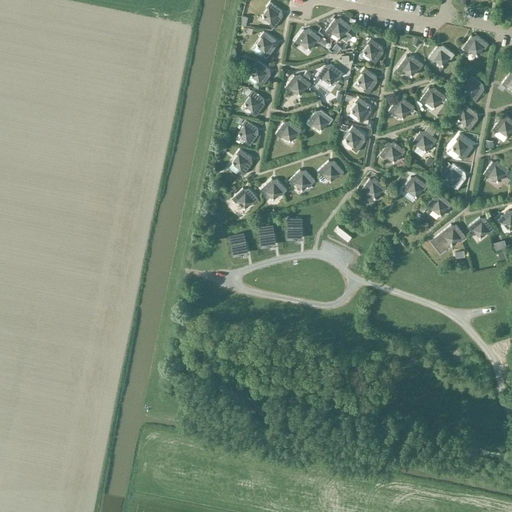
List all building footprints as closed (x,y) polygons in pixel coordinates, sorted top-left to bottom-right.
[(273,28),(282,15),(281,14),(280,12),(282,10),(270,1),(266,6),(268,8),(262,16),(270,22),(268,24),(273,28)] [(356,30),(352,26),(339,17),(338,19),(336,19),(334,18),(325,30),(330,34),(332,32),(340,38),(346,30),(353,35),(356,30)] [(317,42),(320,37),(308,28),(307,30),(305,30),(303,29),(294,41),(299,45),(301,43),(309,49),(315,41),(317,42)] [(267,57),(276,45),(275,43),(274,41),(276,40),(264,31),(260,36),(262,37),(256,45),(264,51),(262,53),(267,57)] [(485,49),(488,44),(476,34),(475,36),(473,36),(471,35),(462,47),(467,51),(469,49),(477,55),(483,47),(485,49)] [(374,64),(383,52),(382,50),(381,48),(382,47),(370,38),(367,43),(369,44),(363,52),(371,58),(369,60),(374,64)] [(450,59),(454,54),(442,45),(441,46),(439,47),(437,45),(428,58),(433,61),(434,59),(442,65),(448,57),(450,59)] [(349,62),(349,54),(341,55),(342,63),(349,62)] [(419,69),(423,64),(411,55),(410,57),(407,57),(406,56),(397,68),(402,72),(403,70),(411,76),(417,68),(419,69)] [(261,86),(270,74),(269,73),(268,71),(270,69),(258,60),(254,65),(256,67),(250,75),(258,80),(256,82),(261,86)] [(338,77),(342,72),(330,63),(329,65),(327,65),(325,64),(316,76),(321,80),(323,78),(331,84),(336,76),(338,77)] [(368,93),(377,81),(375,80),(375,78),(376,76),(364,67),(361,72),(363,73),(357,81),(365,87),(363,89),(368,93)] [(511,72),(510,71),(501,83),(506,87),(508,85),(511,88),(511,72)] [(307,88),(311,83),(299,74),(297,76),(295,76),(294,75),(285,87),(290,91),(291,89),(299,95),(305,87),(307,88)] [(475,101),(484,89),(482,88),(482,86),(483,84),(471,75),(467,80),(469,81),(463,89),(471,95),(470,97),(475,101)] [(442,101),(446,96),(434,87),(432,88),(430,89),(428,87),(419,100),(424,103),(426,101),(434,107),(440,99),(442,101)] [(255,116),(264,103),(263,102),(262,100),(264,98),(252,89),(248,94),(250,96),(244,104),(252,110),(250,112),(255,116)] [(362,122),(371,110),(369,109),(369,107),(370,105),(358,96),(354,101),(356,103),(351,111),(358,117),(357,119),(362,122)] [(411,111),(414,106),(402,97),(401,99),(399,99),(397,98),(388,110),(393,114),(395,112),(403,118),(409,110),(411,111)] [(469,130),(478,118),(476,117),(476,115),(477,113),(465,104),(461,109),(463,111),(457,118),(465,124),(464,126),(469,130)] [(329,123),(333,118),(320,109),(319,111),(317,111),(315,110),(306,122),(312,126),(313,124),(321,130),(327,122),(329,123)] [(511,119),(506,115),(505,117),(503,117),(501,116),(492,128),(497,132),(499,130),(507,136),(511,128),(511,119)] [(249,145),(258,133),(257,132),(256,130),(258,128),(245,119),(242,124),(244,125),(238,133),(246,139),(244,141),(249,145)] [(298,134),(301,129),(289,120),(288,122),(286,122),(284,121),(275,133),(280,137),(282,135),(290,141),(296,133),(298,134)] [(356,152),(365,140),(363,138),(363,136),(364,135),(352,126),(348,131),(350,132),(345,140),(352,146),(351,148),(356,152)] [(433,144),(437,139),(425,130),(423,132),(421,132),(420,131),(411,143),(416,147),(417,145),(425,151),(431,143),(433,144)] [(463,160),(472,147),(470,146),(470,144),(471,142),(459,133),(455,138),(457,140),(451,148),(459,154),(458,156),(463,160)] [(402,155),(405,150),(393,141),(392,143),(390,143),(388,142),(379,154),(384,158),(386,156),(394,162),(400,154),(402,155)] [(243,174),(252,162),(251,161),(250,159),(252,157),(239,148),(236,153),(238,155),(232,163),(240,169),(238,171),(243,174)] [(339,176),(344,171),(333,160),(332,162),(330,162),(328,160),(317,170),(321,175),(323,173),(330,181),(337,174),(339,176)] [(505,174),(509,169),(497,160),(496,162),(494,162),(492,161),(483,173),(488,177),(489,175),(497,181),(503,173),(505,174)] [(457,189),(466,177),(464,176),(464,174),(465,172),(453,163),(449,168),(451,169),(445,177),(453,183),(452,185),(457,189)] [(310,185),(315,181),(305,169),(303,171),(301,171),(300,169),(289,179),(293,184),(295,182),(301,190),(309,183),(310,185)] [(424,190),(428,185),(415,176),(414,177),(412,178),(410,176),(401,189),(406,192),(408,190),(416,196),(422,188),(424,190)] [(383,192),(386,187),(374,177),(373,179),(371,179),(369,178),(360,190),(365,194),(367,192),(375,198),(381,190),(383,192)] [(282,194),(287,190),(276,179),(275,180),(273,180),(271,178),(260,189),(264,193),(266,192),(273,199),(280,192),(282,194)] [(224,181),(221,185),(228,192),(232,188),(224,181)] [(253,203),(258,199),(248,188),(246,189),(244,189),(243,188),(232,198),(236,202),(238,201),(244,208),(252,201),(253,203)] [(224,190),(219,194),(224,199),(229,195),(224,190)] [(448,208),(452,203),(440,194),(438,196),(436,196),(435,195),(426,207),(431,211),(432,209),(440,215),(446,207),(448,208)] [(511,211),(510,211),(509,209),(497,219),(501,224),(503,222),(509,230),(511,227),(511,211)] [(416,212),(412,218),(419,223),(423,218),(416,212)] [(489,233),(494,229),(485,217),(483,219),(481,218),(479,217),(468,226),(472,231),(474,230),(480,237),(487,231),(489,233)] [(296,238),(296,237),(301,237),(301,218),(287,218),(287,237),(293,237),(293,238),(296,238)] [(269,245),(269,244),(275,244),(272,224),(258,226),(261,245),(267,245),(269,245)] [(439,233),(435,237),(445,249),(451,244),(459,238),(460,240),(465,236),(456,224),(454,226),(452,225),(451,224),(439,233)] [(229,235),(233,254),(239,253),(239,254),(242,253),(247,252),(243,232),(229,235)]
